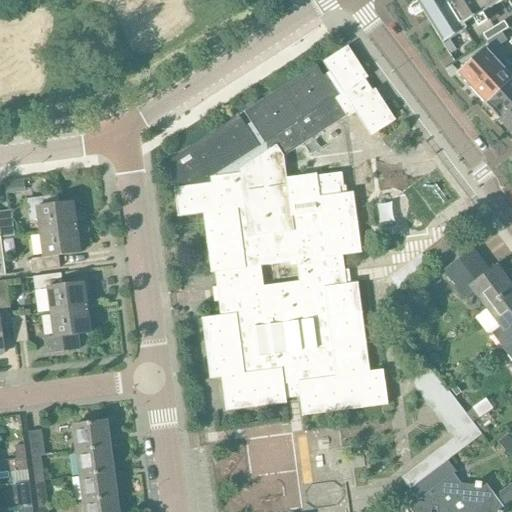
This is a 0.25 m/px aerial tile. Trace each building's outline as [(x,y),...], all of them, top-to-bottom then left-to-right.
[(463,26),(446,0),(415,0),(443,45),(449,55),(456,51),(450,41),(466,30),(464,26),(463,26)] [(446,0),(463,26),(464,26),(484,13),(485,12),(477,0),(446,0)] [(477,0),(485,12),(505,0),(477,0)] [(493,29),(498,35),(508,29),(504,22),(493,29)] [(487,42),(498,35),(493,29),(483,35),(487,42)] [(457,74),(471,90),(499,64),(485,48),(457,74)] [(178,217),(203,213),(211,273),(214,273),(220,316),(202,319),(210,380),(221,378),(225,412),(286,404),(285,396),(299,394),(302,418),(389,406),(385,372),(371,373),(359,284),(347,286),(343,258),(361,255),(352,193),(346,195),(343,173),(316,176),(286,179),(283,157),(353,113),(371,143),(398,124),(375,93),(369,95),(357,75),(361,72),(347,49),(325,63),(332,73),(321,80),(315,71),(247,115),(252,125),(246,129),(239,118),(172,163),(178,217)] [(511,78),(499,64),(471,90),(484,105),(511,79),(511,78)] [(511,79),(484,105),(498,120),(511,106),(511,79)] [(511,106),(498,120),(511,135),(511,134),(511,106)] [(38,222),(40,234),(78,229),(74,204),(59,206),(58,196),(26,200),(29,223),(38,222)] [(0,212),(0,231),(1,239),(14,237),(11,211),(0,212)] [(30,260),(32,272),(60,269),(59,257),(81,254),(78,229),(40,234),(43,258),(30,260)] [(451,251),(443,240),(426,252),(434,264),(451,251)] [(486,311),(487,312),(511,292),(511,288),(497,268),(490,273),(473,249),(442,272),(464,301),(473,293),(486,311)] [(400,272),(387,282),(395,292),(430,266),(421,255),(400,272)] [(48,288),(51,314),(88,309),(85,283),(62,286),(60,274),(33,278),(34,290),(48,288)] [(0,281),(0,311),(10,310),(7,281),(0,281)] [(491,335),(504,352),(511,345),(511,292),(487,312),(486,311),(475,319),(486,334),(491,335)] [(88,309),(51,314),(54,338),(46,339),(49,355),(82,351),(80,335),(91,333),(88,309)] [(11,318),(14,344),(28,342),(25,317),(11,318)] [(410,490),(418,501),(456,472),(447,461),(482,435),(429,366),(409,381),(453,439),(401,478),(410,490)] [(77,451),(111,447),(108,421),(73,426),(77,451)] [(28,433),(31,457),(41,456),(41,457),(45,457),(42,431),(28,433)] [(17,458),(26,457),(25,445),(15,447),(17,458)] [(111,447),(77,451),(80,476),(114,472),(111,447)] [(31,457),(35,483),(44,481),(41,457),(41,456),(31,457)] [(26,457),(17,458),(18,471),(28,470),(26,457)] [(114,472),(80,476),(83,501),(117,496),(114,472)] [(437,511),(475,511),(495,497),(484,482),(480,484),(477,484),(476,487),(461,485),(454,475),(409,508),(411,511),(432,511),(433,508),(438,509),(437,511)] [(44,481),(35,483),(38,508),(48,507),(44,481)] [(502,511),(505,510),(503,508),(511,500),(511,483),(495,497),(475,511),(502,511)] [(31,495),(30,484),(19,485),(16,486),(19,510),(33,508),(31,495)] [(119,511),(117,496),(83,501),(84,511),(119,511)]
